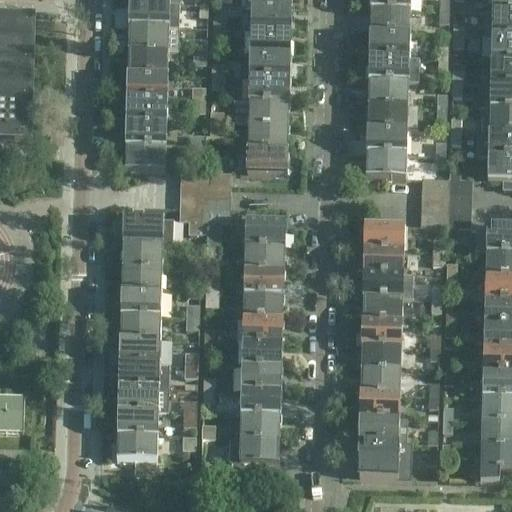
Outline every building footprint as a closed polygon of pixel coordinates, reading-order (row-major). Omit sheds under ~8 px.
[(169,0),(131,0),(131,7),(169,9),(169,0)] [(195,0),(195,10),(208,10),(207,0),(195,0)] [(290,12),(290,0),(252,0),(252,11),(290,12)] [(410,0),(372,0),(372,14),(410,15),(410,0)] [(511,0),(493,0),(493,17),(511,17),(511,0)] [(440,4),(440,17),(449,17),(449,5),(440,4)] [(169,9),(131,7),(129,7),(129,9),(128,9),(128,17),(131,17),(130,31),(169,32),(169,9)] [(207,22),(208,10),(195,10),(195,22),(207,22)] [(290,36),(290,21),(293,21),(293,13),(292,13),(292,12),(290,12),(252,11),(251,35),(290,36)] [(410,15),(372,14),(370,14),(370,15),(369,15),(369,24),(372,24),(371,38),(410,39),(410,15)] [(449,29),(449,17),(440,17),(439,29),(449,29)] [(511,17),(493,17),(492,41),(511,41),(511,17)] [(31,145),(32,120),(32,107),(31,107),(31,87),(33,87),(33,85),(32,85),(32,65),(33,65),(33,64),(32,64),(33,44),(34,44),(34,42),(33,42),(33,23),(35,23),(35,21),(0,19),(0,145),(31,146),(32,145),(31,145)] [(214,22),(213,35),(226,35),(226,22),(214,22)] [(454,29),(454,41),(463,41),(463,29),(454,29)] [(169,32),(130,31),(129,31),(129,33),(128,33),(128,41),(130,41),(130,55),(168,56),(169,32)] [(225,47),(226,35),(213,35),(213,47),(225,47)] [(292,36),(290,36),(251,35),(251,59),(289,60),(290,45),(292,46),(292,37),(292,36)] [(410,39),(371,38),(370,38),(370,39),(369,39),(369,48),(371,48),(371,62),(409,63),(410,39)] [(463,54),(463,41),(454,41),(453,53),(463,54)] [(511,41),(492,41),(492,65),(511,65),(511,41)] [(194,46),(194,58),(206,58),(207,46),(194,46)] [(439,53),(439,65),(448,65),(448,53),(439,53)] [(168,56),(130,55),(128,55),(128,57),(127,57),(127,65),(129,65),(129,79),(167,80),(168,56)] [(206,71),(206,58),(194,58),(193,70),(206,71)] [(291,60),(289,60),(251,59),(250,83),(289,84),(289,69),(291,69),(292,61),(291,61),(291,60)] [(409,63),(371,62),(369,62),(369,63),(368,63),(368,72),(370,72),(370,86),(408,87),(409,63)] [(448,77),(448,65),(439,65),(438,77),(448,77)] [(511,65),(492,65),(480,65),(479,89),(491,89),(511,89),(511,65)] [(212,70),(212,83),(224,83),(225,71),(212,70)] [(453,77),(452,89),(462,90),(462,77),(453,77)] [(167,104),(167,80),(129,79),(127,79),(127,81),(126,81),(126,89),(129,89),(128,103),(167,104)] [(224,95),(224,83),(212,83),(212,95),(224,95)] [(290,84),(289,84),(250,83),(249,107),(288,108),(288,93),(291,93),(291,85),(290,85),(290,84)] [(408,87),(370,86),(368,86),(368,87),(367,87),(367,96),(370,96),(369,110),(408,111),(408,87)] [(462,102),(462,90),(452,89),(452,102),(462,102)] [(511,89),(491,89),(490,113),(511,113),(511,89)] [(193,93),(193,106),(206,106),(206,94),(193,93)] [(438,100),(437,113),(447,113),(447,101),(438,100)] [(167,104),(128,103),(127,103),(127,106),(126,106),(126,113),(128,113),(128,127),(166,128),(167,104)] [(205,119),(206,106),(193,106),(192,118),(205,119)] [(290,108),(288,108),(249,107),(249,131),(287,132),(288,117),(290,117),(290,109),(290,108)] [(408,111),(369,110),(368,110),(368,111),(367,111),(367,120),(369,120),(369,134),(407,135),(408,111)] [(446,126),(447,113),(437,113),(437,125),(446,126)] [(511,113),(490,113),(490,114),(481,113),(481,122),(482,122),(482,137),(490,137),(511,137),(511,113)] [(211,118),(211,131),(223,131),(224,118),(211,118)] [(452,125),(451,137),(461,138),(461,125),(452,125)] [(166,128),(128,127),(126,127),(126,130),(125,129),(125,137),(127,137),(127,151),(166,152),(166,128)] [(223,143),(223,131),(211,131),(211,143),(223,143)] [(289,132),(287,132),(249,131),(248,155),(287,156),(287,141),(289,141),(290,133),(289,133),(289,132)] [(407,135),(369,134),(367,134),(367,136),(366,136),(366,144),(368,144),(368,158),(407,159),(407,135)] [(460,150),(461,138),(451,137),(451,150),(460,150)] [(511,137),(490,137),(489,161),(511,161),(511,137)] [(192,141),(191,154),(204,154),(204,142),(192,141)] [(437,148),(437,161),(446,161),(446,149),(437,148)] [(166,152),(127,151),(125,151),(125,153),(124,153),(124,161),(127,161),(126,175),(125,175),(125,176),(165,177),(166,152)] [(204,167),(204,154),(191,154),(191,166),(204,167)] [(288,156),(287,156),(248,155),(247,180),(288,181),(288,180),(286,180),(286,165),(289,165),(289,157),(288,157),(288,156)] [(407,159),(368,158),(366,158),(366,159),(365,168),(368,168),(367,182),(366,182),(366,183),(406,184),(407,159)] [(446,174),(446,161),(437,161),(436,173),(446,174)] [(511,161),(489,161),(488,186),(504,187),(503,195),(511,194),(511,161)] [(209,166),(209,178),(222,178),(223,167),(209,166)] [(450,174),(450,185),(461,185),(461,174),(450,174)] [(206,190),(206,178),(181,177),(181,178),(181,189),(181,190),(206,190)] [(222,178),(209,178),(206,178),(206,190),(231,191),(230,191),(231,180),(231,179),(227,179),(222,178)] [(447,197),(447,185),(422,184),(422,185),(422,196),(447,197)] [(472,185),(468,185),(461,185),(450,185),(447,185),(447,197),(472,198),(472,197),(472,187),(472,185)] [(206,203),(206,190),(181,190),(181,201),(180,201),(180,202),(206,203)] [(231,192),(231,191),(206,190),(206,203),(231,203),(230,203),(230,192),(231,192)] [(446,209),(447,197),(422,196),(422,197),(422,208),(421,208),(421,209),(446,209)] [(472,199),(472,198),(447,197),(446,209),(471,210),(471,209),(472,199)] [(205,215),(206,203),(180,202),(181,202),(181,213),(180,213),(180,214),(205,215)] [(231,204),(231,203),(206,203),(205,215),(230,215),(230,204),(231,204)] [(446,221),(446,209),(421,209),(422,209),(421,220),(421,221),(446,221)] [(471,211),(471,210),(446,209),(446,221),(471,222),(471,221),(471,211)] [(205,227),(205,215),(180,214),(180,225),(180,226),(189,227),(205,227)] [(230,216),(230,215),(205,215),(205,227),(221,228),(230,228),(230,227),(230,216)] [(446,234),(446,221),(421,221),(421,232),(421,233),(446,234)] [(471,223),(471,222),(446,221),(446,234),(448,234),(458,234),(471,234),(471,233),(471,223)] [(163,225),(146,225),(123,224),(123,225),(122,225),(122,234),(125,234),(124,248),(163,250),(163,225)] [(487,234),(486,259),(511,260),(511,224),(511,225),(505,226),(504,235),(487,234)] [(205,240),(205,227),(189,227),(189,240),(205,240)] [(220,252),(221,228),(205,227),(205,240),(207,240),(207,252),(220,252)] [(246,228),(245,252),(284,253),(284,238),(287,238),(287,230),(286,230),(286,229),(246,228)] [(366,241),(365,255),(404,256),(405,232),(364,231),(364,232),(363,240),(366,241)] [(458,247),(458,234),(448,234),(448,246),(458,247)] [(434,245),(434,258),(443,258),(443,246),(434,245)] [(163,250),(124,248),(123,248),(123,250),(122,250),(122,258),(124,258),(124,272),(162,273),(163,250)] [(220,265),(220,252),(207,252),(207,265),(220,265)] [(286,253),(284,253),(245,252),(245,276),(283,277),(284,263),(286,263),(286,254),(286,253)] [(404,256),(365,255),(364,255),(364,256),(363,256),(363,265),(365,265),(365,279),(403,280),(404,256)] [(442,271),(443,258),(434,258),(433,270),(442,271)] [(511,260),(486,259),(486,283),(511,284),(511,260)] [(202,264),(188,263),(188,276),(201,276),(202,264)] [(447,270),(447,282),(457,283),(457,270),(447,270)] [(162,298),(162,273),(124,272),(122,272),(122,274),(121,274),(121,282),(123,282),(123,296),(162,298)] [(201,289),(201,276),(188,276),(188,289),(201,289)] [(285,277),(283,277),(245,276),(244,300),(283,301),(283,287),(285,287),(286,278),(285,278),(285,277)] [(403,304),(403,280),(365,279),(363,279),(363,280),(362,280),(362,289),(364,289),(364,303),(403,304)] [(456,295),(457,283),(447,282),(447,295),(456,295)] [(511,284),(486,283),(485,307),(511,308),(511,284)] [(207,286),(206,300),(220,301),(220,287),(207,286)] [(432,293),(432,305),(432,306),(442,306),(442,294),(432,293)] [(162,298),(123,296),(121,296),(121,298),(120,306),(123,306),(122,320),(161,321),(162,298)] [(219,315),(220,301),(206,300),(206,314),(219,315)] [(284,301),(283,301),(244,300),(243,324),(282,325),(282,311),(285,311),(285,302),(284,302),(284,301)] [(403,304),(364,303),(362,303),(362,304),(361,313),(364,313),(363,327),(402,328),(403,304)] [(441,319),(442,306),(432,306),(432,319),(441,319)] [(511,308),(485,307),(484,331),(511,332),(511,308)] [(187,311),(187,324),(200,324),(200,312),(187,311)] [(455,318),(446,318),(446,331),(455,331),(455,318)] [(161,321),(122,320),(121,320),(121,322),(120,322),(120,330),(122,330),(122,344),(160,345),(161,321)] [(199,336),(200,324),(187,324),(187,336),(199,336)] [(284,325),(282,325),(243,324),(243,348),(281,349),(282,335),(284,335),(284,326),(284,325)] [(401,352),(402,328),(363,327),(362,327),(362,328),(361,328),(361,337),(363,337),(363,351),(401,352)] [(455,343),(455,331),(446,331),(446,343),(455,343)] [(511,332),(484,331),(484,355),(511,356),(511,332)] [(205,336),(205,348),(219,349),(219,336),(205,336)] [(431,341),(431,354),(441,354),(441,342),(431,341)] [(160,345),(122,344),(120,344),(120,346),(119,346),(119,354),(121,354),(121,368),(160,369),(160,345)] [(219,361),(219,349),(205,348),(204,361),(219,361)] [(283,349),(281,349),(243,348),(242,372),(281,373),(281,359),(283,359),(284,350),(283,350),(283,349)] [(401,352),(363,351),(361,351),(361,352),(360,352),(360,361),(362,361),(362,375),(401,376),(401,352)] [(440,367),(441,354),(431,354),(431,367),(440,367)] [(511,356),(484,355),(483,378),(511,379),(511,356)] [(186,359),(185,371),(198,372),(198,360),(186,359)] [(455,366),(445,366),(445,378),(454,378),(455,366)] [(160,369),(121,368),(119,368),(119,370),(118,370),(117,376),(121,376),(120,392),(159,393),(160,369)] [(198,384),(198,372),(185,371),(185,384),(198,384)] [(282,373),(281,373),(242,372),(242,396),(280,397),(280,383),(283,383),(283,374),(282,374),(282,373)] [(401,376),(362,375),(360,375),(360,376),(359,385),(362,385),(361,399),(400,400),(401,376)] [(454,391),(454,378),(445,378),(444,391),(454,391)] [(511,379),(483,378),(482,402),(511,402),(511,379)] [(204,384),(204,396),(216,396),(217,384),(204,384)] [(430,390),(430,402),(439,402),(440,390),(430,390)] [(159,393),(120,392),(119,392),(119,394),(117,394),(117,402),(120,402),(120,416),(158,417),(159,393)] [(216,409),(216,396),(204,396),(203,408),(216,409)] [(282,397),(280,397),(242,396),(241,420),(279,421),(280,408),(282,408),(283,398),(282,398),(282,397)] [(399,424),(400,400),(361,399),(360,399),(360,400),(364,400),(363,408),(361,408),(361,423),(399,424)] [(0,436),(22,437),(23,437),(24,402),(23,402),(23,403),(0,402),(0,436)] [(439,415),(439,402),(430,402),(429,415),(439,415)] [(511,402),(482,402),(482,426),(511,426),(511,402)] [(184,407),(184,419),(197,420),(197,407),(184,407)] [(453,414),(444,414),(443,427),(453,427),(453,414)] [(158,417),(120,416),(116,416),(116,424),(120,424),(119,440),(158,441),(158,417)] [(196,432),(197,420),(184,419),(183,432),(196,432)] [(281,421),(279,421),(241,420),(240,444),(279,445),(279,431),(281,431),(282,423),(281,423),(281,421)] [(399,424),(361,423),(359,423),(359,424),(361,424),(360,447),(399,448),(407,448),(408,424),(399,424)] [(511,426),(482,426),(481,450),(511,451),(511,426)] [(453,440),(453,427),(443,427),(443,440),(453,440)] [(202,432),(202,445),(215,445),(215,432),(202,432)] [(429,438),(428,450),(438,451),(439,438),(429,438)] [(157,467),(158,441),(119,440),(116,440),(116,448),(119,448),(118,464),(117,464),(117,465),(135,466),(157,467)] [(184,456),(195,456),(196,456),(196,444),(184,443),(184,456)] [(280,445),(279,445),(240,444),(230,444),(229,469),(233,469),(233,481),(263,482),(263,481),(262,481),(262,470),(263,471),(263,470),(280,470),(280,469),(278,469),(278,455),(281,455),(281,446),(280,446),(280,445)] [(399,448),(360,447),(358,447),(358,448),(360,448),(360,457),(359,471),(358,471),(358,472),(375,473),(374,485),(408,486),(409,449),(407,449),(407,448),(399,448)] [(438,463),(438,451),(428,450),(428,463),(438,463)] [(442,463),(443,463),(452,464),(453,451),(442,450),(442,463)] [(511,451),(481,450),(480,475),(475,475),(475,487),(500,488),(500,476),(511,476),(511,451)] [(157,479),(157,467),(135,466),(135,479),(157,479)] [(215,499),(232,500),(235,500),(235,502),(236,502),(237,483),(235,483),(235,485),(233,485),(215,484),(215,482),(214,482),(213,501),(215,501),(215,499)]
